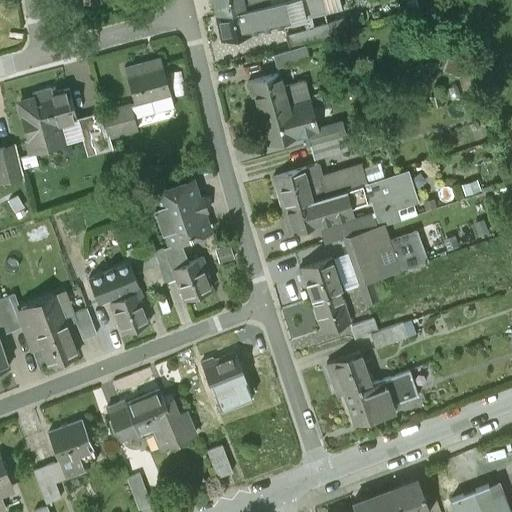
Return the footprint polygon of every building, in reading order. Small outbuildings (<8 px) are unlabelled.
[(214,0),(218,15),(267,5),(266,0),(214,0)] [(267,5),(218,15),(223,40),(252,33),(251,30),(304,18),(300,0),(287,0),(280,2),(267,5)] [(322,0),(300,0),(304,18),(325,14),(322,0)] [(344,18),(287,35),(292,49),(305,45),(349,32),(344,18)] [(292,49),(273,55),(276,67),(309,57),(305,45),(292,49)] [(159,65),(144,69),(143,63),(125,68),(135,103),(168,94),(159,65)] [(278,74),(248,82),(251,93),(253,92),(259,112),(306,99),(310,98),(305,80),(282,87),(278,74)] [(50,88),(32,92),(33,97),(19,101),(31,148),(62,140),(57,124),(77,119),(69,90),(52,94),(50,88)] [(310,98),(306,99),(308,106),(322,102),(320,95),(310,98)] [(306,99),(259,112),(268,146),(307,134),(307,132),(303,133),(299,120),(311,116),(308,106),(306,99)] [(129,104),(104,111),(110,137),(136,131),(129,104)] [(102,112),(77,119),(87,155),(112,148),(102,112)] [(338,122),(307,132),(307,134),(311,144),(342,135),(338,122)] [(311,144),(310,145),(314,159),(346,149),(342,135),(311,144)] [(16,144),(0,147),(0,181),(23,176),(16,144)] [(317,163),(272,177),(275,186),(278,186),(285,206),(326,194),(317,163)] [(326,194),(285,206),(292,231),(328,220),(325,211),(372,197),(376,212),(415,201),(406,168),(377,178),(349,187),(346,188),(326,194)] [(374,168),(342,177),(346,188),(349,187),(377,178),(374,168)] [(190,181),(154,193),(159,207),(155,209),(163,232),(167,230),(171,244),(179,240),(180,240),(207,231),(201,213),(207,211),(202,198),(197,200),(190,181)] [(18,215),(31,209),(23,189),(9,195),(18,215)] [(78,209),(55,217),(63,240),(86,232),(78,209)] [(354,219),(321,230),(325,243),(343,237),(358,232),(354,219)] [(358,232),(343,237),(360,282),(378,276),(428,258),(417,230),(389,242),(382,224),(358,232)] [(151,239),(124,250),(129,260),(133,272),(158,262),(154,250),(151,239)] [(203,258),(188,263),(180,240),(171,244),(164,247),(176,279),(184,301),(212,291),(203,268),(206,267),(203,258)] [(221,245),(223,257),(237,254),(235,242),(221,245)] [(176,279),(164,247),(154,250),(158,262),(165,283),(176,279)] [(332,259),(298,271),(301,279),(304,278),(311,298),(339,289),(342,288),(332,259)] [(129,260),(88,276),(98,301),(109,297),(110,300),(137,290),(135,287),(139,285),(133,272),(129,260)] [(360,282),(358,282),(364,301),(384,294),(378,276),(360,282)] [(110,300),(110,301),(122,332),(149,321),(141,299),(143,298),(140,289),(137,290),(110,300)] [(339,289),(311,298),(322,329),(349,320),(339,289)] [(16,294),(2,299),(4,307),(12,328),(23,324),(17,310),(21,308),(16,294)] [(56,322),(47,299),(21,308),(17,310),(23,324),(32,349),(42,345),(49,365),(78,354),(64,319),(56,322)] [(4,307),(0,308),(0,320),(4,331),(12,328),(4,307)] [(86,307),(72,313),(82,340),(97,334),(86,307)] [(372,318),(349,325),(354,338),(376,330),(372,318)] [(0,335),(0,369),(10,366),(0,335)] [(359,350),(325,362),(336,394),(341,393),(370,383),(370,382),(359,350)] [(234,353),(212,362),(210,358),(201,362),(212,392),(215,391),(220,404),(249,392),(234,353)] [(370,383),(341,393),(352,425),(393,412),(391,404),(414,396),(406,371),(370,382),(370,383)] [(160,389),(125,402),(124,397),(105,404),(118,439),(152,426),(159,446),(193,433),(184,411),(179,413),(172,396),(164,399),(160,389)] [(82,419),(47,432),(58,461),(78,454),(81,463),(96,458),(82,419)] [(222,443),(207,448),(217,475),(232,470),(222,443)] [(0,485),(10,481),(0,456),(0,485)] [(139,472),(126,476),(136,506),(149,502),(139,472)] [(417,477),(389,487),(398,511),(425,511),(430,510),(417,477)] [(498,511),(488,483),(450,497),(456,511),(498,511)] [(398,511),(389,487),(352,501),(355,510),(355,511),(398,511)]
